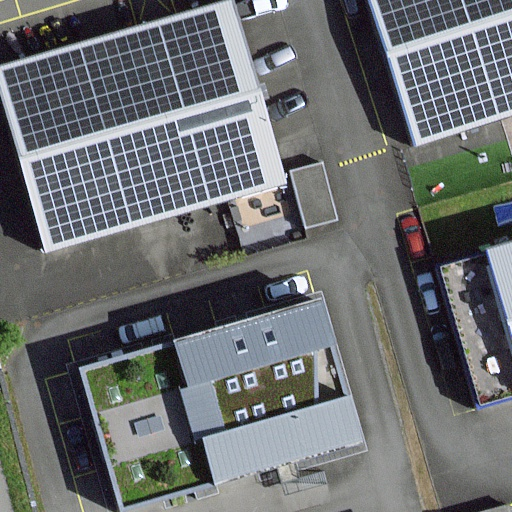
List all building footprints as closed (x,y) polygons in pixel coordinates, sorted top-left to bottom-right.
[(511,0),(360,0),(407,147),(511,114),(511,0)] [(262,181),(213,11),(0,71),(0,118),(36,245),(262,181)] [(511,249),(474,262),(511,382),(511,249)] [(124,511),(360,446),(319,302),(79,370),(119,511),(124,511)] [(509,511),(504,494),(444,511),(509,511)]
